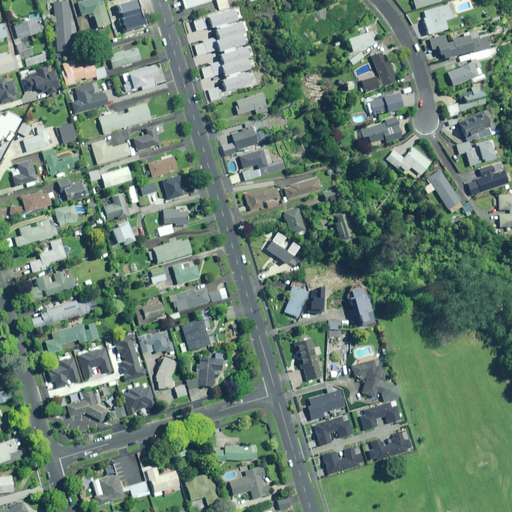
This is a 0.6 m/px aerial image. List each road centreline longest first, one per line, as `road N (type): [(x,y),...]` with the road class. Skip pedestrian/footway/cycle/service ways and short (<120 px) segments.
road 1 (residential): [(276,394),(159,0)]
road 2 (residential): [(50,461),(276,394)]
road 3 (residential): [(0,287),(50,461)]
road 4 (residential): [(427,119),(419,66),(379,0)]
road 5 (residential): [(311,511),(276,394)]
